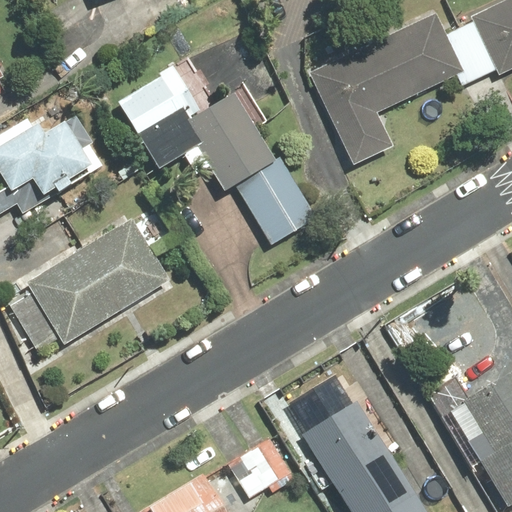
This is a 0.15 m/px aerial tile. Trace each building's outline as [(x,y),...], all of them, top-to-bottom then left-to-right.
[(473,24),(444,38),(434,18),(348,58),(347,54),(307,72),(352,168),(392,149),(376,115),(458,77),(463,88),(496,73),(498,77),(511,70),(511,0),(509,0),(470,18),(473,24)] [(233,95),(199,115),(173,72),(116,105),(156,173),(196,149),(223,195),(234,189),(269,247),(314,220),(278,158),(272,162),(233,95)] [(0,215),(14,207),(21,217),(50,200),(47,195),(51,192),(54,197),(67,189),(64,184),(84,172),(87,177),(101,169),(87,147),(91,145),(74,117),(41,138),(35,128),(31,130),(26,122),(0,137),(0,215)] [(131,219),(24,286),(28,292),(7,306),(38,355),(59,342),(63,348),(170,282),(131,219)] [(511,371),(459,403),(490,456),(476,465),(503,510),(511,504),(511,371)] [(419,511),(354,403),(299,435),(345,511),(419,511)] [(259,446),(226,465),(247,500),(280,481),(259,446)] [(426,457),(412,467),(433,497),(447,487),(426,457)] [(221,511),(200,475),(136,511),(221,511)]
